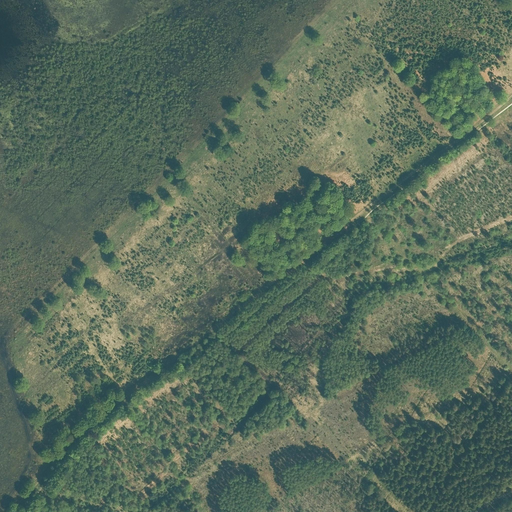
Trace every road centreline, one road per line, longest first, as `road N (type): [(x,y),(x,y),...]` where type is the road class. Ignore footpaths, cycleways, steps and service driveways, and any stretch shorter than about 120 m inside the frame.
road 1 (track): [(11,511),(76,431),(511,97)]
road 2 (track): [(333,0),(5,334),(3,356),(29,454),(0,506)]
